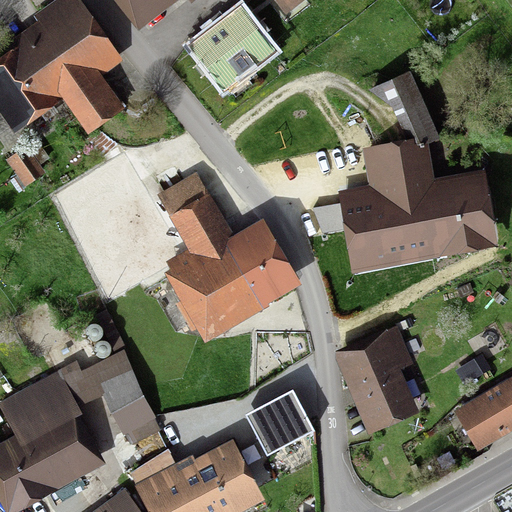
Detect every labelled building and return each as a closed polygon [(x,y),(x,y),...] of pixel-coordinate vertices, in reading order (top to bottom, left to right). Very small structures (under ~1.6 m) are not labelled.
[(118,106),(102,83),(95,88),(81,70),(113,48),(84,7),(75,14),(65,0),(60,0),(41,14),(52,30),(0,66),(0,91),(20,120),(50,99),(47,94),(61,84),(90,126),(118,106)] [(124,0),(136,15),(156,0),(158,3),(161,0),(124,0)] [(280,0),(287,9),(298,0),(280,0)] [(193,48),(222,86),(271,48),(242,10),(193,48)] [(409,144),(367,151),(375,196),(342,202),(351,257),(444,240),(444,244),(487,236),(478,185),(431,194),(424,143),(437,137),(409,73),(371,89),(392,105),(409,144)] [(25,149),(10,159),(26,182),(40,172),(25,149)] [(196,250),(169,265),(204,324),(290,275),(264,231),(234,249),(194,180),(161,198),(173,220),(178,218),(196,250)] [(408,408),(391,370),(409,362),(393,327),(346,348),(378,422),(408,408)] [(126,356),(97,370),(124,427),(151,415),(126,356)] [(0,481),(10,500),(92,456),(64,405),(84,393),(71,368),(2,407),(23,443),(0,455),(0,481)] [(483,441),(511,423),(511,397),(505,386),(464,410),(483,441)] [(314,430),(292,389),(245,413),(266,454),(314,430)] [(208,511),(252,489),(234,454),(241,450),(234,436),(195,456),(202,469),(182,480),(166,449),(131,472),(138,485),(137,486),(150,511),(208,511)] [(140,511),(127,494),(103,511),(140,511)]
